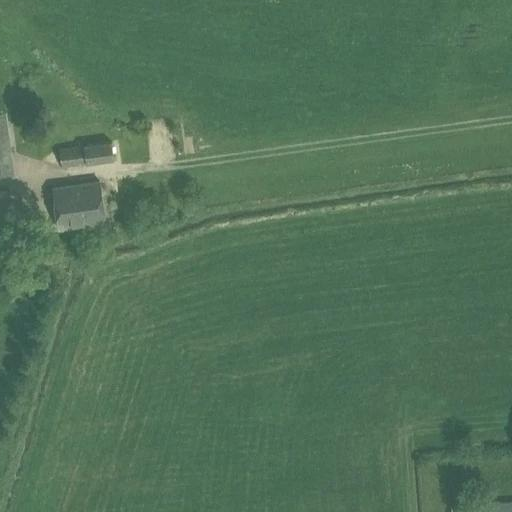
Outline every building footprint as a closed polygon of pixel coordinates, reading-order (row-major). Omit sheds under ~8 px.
[(61,166),(114,159),(112,142),(59,149),(61,166)] [(53,187),(59,228),(85,224),(85,229),(106,226),(99,181),(53,187)] [(0,189),(0,212),(12,211),(9,189),(0,189)] [(12,211),(0,212),(0,235),(14,234),(12,211)] [(511,511),(511,501),(456,506),(456,511),(511,511)]
